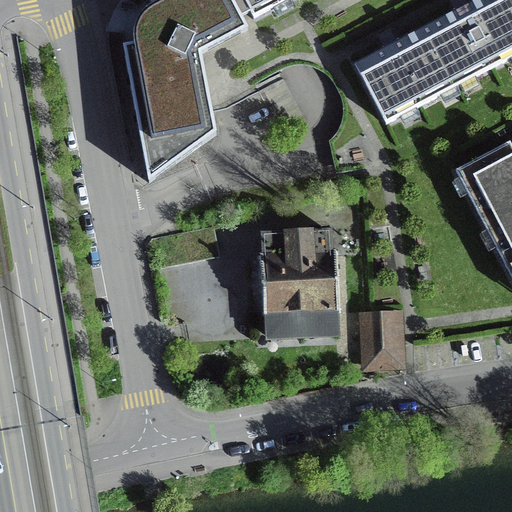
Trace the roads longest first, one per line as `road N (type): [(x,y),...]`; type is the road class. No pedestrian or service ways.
road 1 (residential): [(151,438),(59,0)]
road 2 (primary): [(67,511),(0,111)]
road 3 (residential): [(511,385),(151,438)]
road 4 (residential): [(151,438),(119,454),(0,476)]
